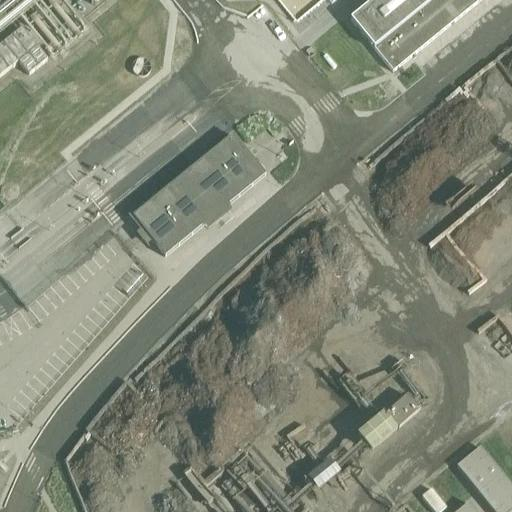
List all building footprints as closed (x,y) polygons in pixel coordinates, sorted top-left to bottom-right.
[(374,52),(393,75),(484,0),(378,0),(350,23),(374,52)] [(0,78),(19,62),(30,76),(49,60),(23,27),(0,46),(0,78)] [(134,219),(167,260),(267,178),(235,138),(134,219)] [(484,280),(511,257),(511,186),(449,237),(484,280)] [(43,260),(62,245),(54,235),(35,250),(43,260)] [(406,431),(428,414),(414,395),(392,412),(406,431)] [(390,413),(363,436),(379,454),(405,431),(390,413)] [(458,470),(491,511),(511,511),(511,488),(481,451),(458,470)]
